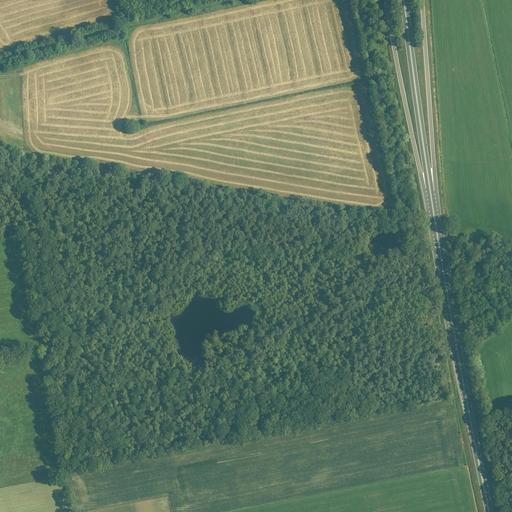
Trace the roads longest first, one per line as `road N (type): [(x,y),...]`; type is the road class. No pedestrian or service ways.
road 1 (trunk): [(488,511),(430,193)]
road 2 (trunk): [(385,0),(430,193)]
road 3 (trunk): [(430,193),(403,0)]
road 4 (trunk): [(430,193),(422,0)]
road 5 (track): [(70,511),(40,350)]
